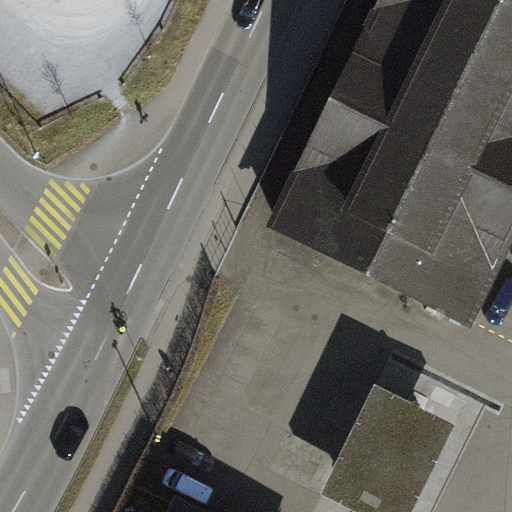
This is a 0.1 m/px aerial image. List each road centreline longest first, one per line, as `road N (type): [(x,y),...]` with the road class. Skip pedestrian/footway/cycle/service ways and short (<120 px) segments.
road 1 (secondary): [(115,321),(268,0)]
road 2 (secondary): [(14,511),(115,321)]
road 3 (tertiary): [(0,220),(67,290),(115,321)]
